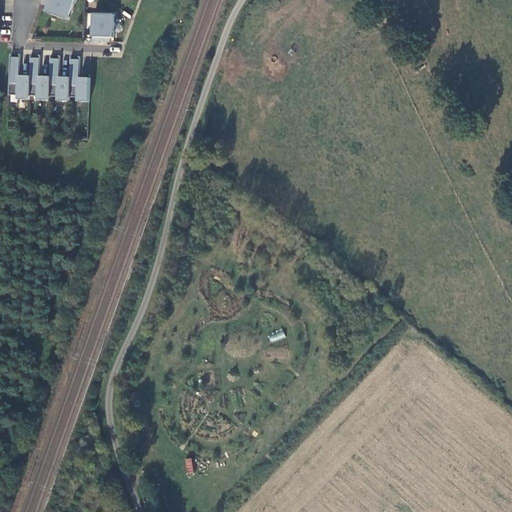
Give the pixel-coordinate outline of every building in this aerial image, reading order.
[(75,1),(71,0),(45,0),(45,1),(49,3),(47,7),(45,13),(68,21),(75,1)] [(93,15),(91,43),(97,43),(102,43),(102,39),(107,39),(113,39),(114,16),(93,15)] [(19,77),(19,58),(15,58),(10,58),(8,96),(18,97),(18,101),(29,101),(29,97),(29,77),(19,77)] [(39,77),(39,59),(34,59),(30,58),(29,77),(29,97),(37,97),(37,102),(49,102),(49,98),(48,98),(49,78),(39,77)] [(68,98),(69,79),(59,78),(59,60),(54,60),(50,59),(49,78),(48,98),(49,98),(57,98),(57,102),(69,103),(69,98),(68,98)] [(75,60),(70,60),(69,79),(68,98),(69,98),(77,99),(77,103),(88,103),(89,79),(79,79),(79,60),(75,60)] [(187,473),(193,472),(192,458),(185,459),(187,473)]
